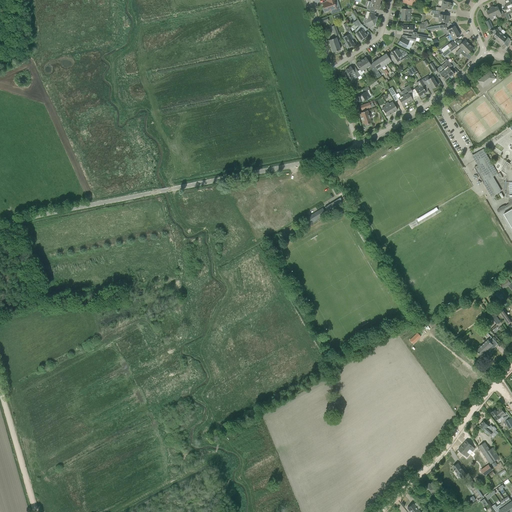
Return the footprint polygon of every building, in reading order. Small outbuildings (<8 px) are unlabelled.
[(326,0),(327,2),(322,4),(324,8),(323,9),(324,13),(328,12),(327,11),(336,8),(333,2),(336,1),(335,0),(326,0)] [(449,2),(449,0),(448,0),(441,0),(441,1),(440,8),(451,9),(451,4),(449,3),(450,2),(449,2)] [(379,10),(380,5),(379,4),(379,5),(371,2),(369,1),(367,7),(379,10)] [(498,6),(492,9),(495,16),(498,15),(498,16),(501,15),(498,6)] [(495,16),(492,9),(486,11),(490,20),(493,18),(493,17),(495,16)] [(439,11),(435,11),(431,10),(431,14),(434,14),(433,17),(439,18),(438,22),(448,23),(449,16),(439,15),(440,11),(439,11)] [(369,15),(367,19),(375,22),(376,18),(374,17),(375,14),(370,12),(369,15)] [(374,25),(375,22),(367,19),(366,23),(364,22),(363,25),(365,26),(371,28),(372,25),(374,25)] [(367,30),(363,26),(361,24),(360,24),(358,20),(355,21),(359,27),(357,29),(359,31),(355,34),(360,40),(361,41),(364,38),(367,36),(364,33),(367,30)] [(408,33),(416,34),(416,31),(412,31),(413,26),(403,26),(402,32),(408,33)] [(446,30),(449,35),(457,31),(454,26),(446,30)] [(503,35),(500,33),(502,31),(500,27),(497,28),(496,28),(490,31),(491,35),(494,34),(495,36),(492,39),(497,42),(503,35)] [(457,31),(449,35),(452,40),(455,38),(460,36),(457,31)] [(344,43),(346,48),(348,48),(349,48),(355,45),(349,34),(342,37),(346,43),(344,43)] [(497,42),(501,46),(505,42),(506,42),(504,45),(508,47),(511,39),(504,34),(503,36),(503,35),(497,42)] [(409,50),(412,44),(409,42),(410,40),(415,42),(415,41),(419,42),(419,39),(416,38),(410,37),(407,36),(406,40),(406,41),(401,38),(397,44),(402,46),(405,48),(409,50)] [(329,40),(333,52),(340,50),(336,38),(329,40)] [(460,53),(469,44),(464,40),(461,43),(458,46),(460,48),(457,51),(455,54),(457,56),(459,54),(460,53)] [(454,44),(449,48),(448,48),(451,52),(457,47),(455,43),(454,44)] [(473,49),(469,44),(460,53),(464,57),(473,49)] [(398,58),(401,56),(396,49),(395,50),(394,49),(393,49),(392,50),(392,51),(391,52),(391,53),(388,55),(389,56),(394,64),(400,60),(398,58)] [(386,54),(381,57),(386,64),(391,61),(389,58),(386,54)] [(366,57),(361,61),(366,69),(369,67),(370,70),(373,68),(366,57)] [(381,57),(377,60),(382,67),(386,64),(381,57)] [(453,67),(449,63),(446,59),(444,61),(445,63),(443,65),(441,67),(440,67),(443,70),(449,77),(450,78),(454,74),(450,69),(453,67)] [(372,63),(375,68),(377,70),(382,67),(377,60),(372,63)] [(366,69),(361,61),(356,64),(362,74),(364,72),(363,70),(366,69)] [(412,66),(406,70),(410,76),(416,72),(412,66)] [(440,67),(441,67),(440,66),(436,70),(434,68),(432,70),(435,75),(438,73),(437,73),(438,72),(439,74),(441,77),(445,81),(449,77),(443,70),(440,67)] [(344,74),(347,82),(354,80),(352,74),(355,73),(351,67),(346,70),(346,71),(345,71),(345,73),(345,74),(344,74)] [(478,81),(483,88),(496,79),(490,72),(478,81)] [(438,86),(435,81),(432,76),(426,80),(425,77),(421,80),(426,87),(426,88),(427,89),(427,88),(430,87),(432,89),(438,86)] [(426,87),(421,80),(416,83),(419,87),(417,87),(418,88),(415,90),(419,97),(426,93),(423,89),(426,87)] [(406,94),(403,96),(408,104),(413,101),(409,95),(413,92),(409,87),(406,90),(407,92),(405,93),(406,94)] [(359,96),(355,98),(356,103),(361,102),(361,101),(362,102),(363,102),(363,101),(364,100),(365,101),(370,97),(370,96),(372,95),(370,93),(370,92),(369,89),(361,95),(359,97),(359,96)] [(408,104),(403,96),(400,97),(398,94),(396,95),(403,107),(408,104)] [(388,102),(386,103),(392,113),(397,110),(392,102),(389,104),(388,102)] [(360,113),(364,125),(371,123),(370,119),(371,118),(370,114),(368,114),(367,110),(366,111),(366,109),(371,107),(369,103),(360,106),(361,110),(362,110),(363,112),(360,113)] [(392,113),(386,103),(384,104),(385,106),(382,109),(386,116),(392,113)] [(501,191),(493,177),(498,174),(483,149),(472,156),(475,161),(476,160),(477,162),(476,162),(478,165),(474,167),(479,175),(491,197),(501,191)] [(499,210),(497,211),(498,213),(500,217),(501,216),(511,235),(511,163),(511,165),(509,164),(507,162),(501,171),(505,174),(506,174),(506,178),(505,178),(505,182),(506,182),(506,188),(506,194),(505,194),(505,198),(511,198),(511,202),(505,206),(504,206),(501,207),(498,209),(499,210)] [(336,200),(324,207),(328,213),(342,204),(343,203),(340,198),(336,200)] [(313,222),(325,214),(322,209),(305,219),(308,224),(309,224),(313,222)] [(499,282),(503,289),(510,284),(506,277),(499,282)] [(511,321),(511,320),(509,316),(508,317),(504,310),(500,313),(508,324),(511,321)] [(500,322),(497,317),(494,313),(490,316),(497,325),(500,322)] [(417,333),(409,340),(413,344),(420,337),(417,333)] [(476,351),(478,352),(481,356),(485,352),(487,354),(498,344),(491,337),(488,340),(476,351)] [(497,420),(499,423),(504,419),(509,428),(511,426),(511,419),(511,418),(510,418),(508,416),(509,416),(506,412),(504,413),(500,408),(496,411),(495,410),(491,413),(497,420)] [(483,421),(479,426),(484,431),(484,432),(486,433),(487,433),(490,436),(497,429),(494,426),(493,427),(491,425),(489,427),(483,421)] [(467,452),(470,450),(472,452),(475,449),(472,447),(466,441),(458,450),(464,455),(466,457),(469,454),(467,452)] [(479,446),(490,464),(498,458),(492,448),(489,450),(485,442),(479,446)] [(454,470),(455,470),(458,474),(459,474),(463,479),(466,476),(463,471),(461,468),(458,464),(453,467),(454,469),(454,470)] [(481,470),(484,475),(492,470),(488,465),(481,470)] [(430,493),(433,497),(440,491),(437,487),(436,488),(431,482),(429,484),(429,483),(424,488),(429,494),(430,493)] [(511,511),(506,503),(502,506),(506,511),(511,511)]
